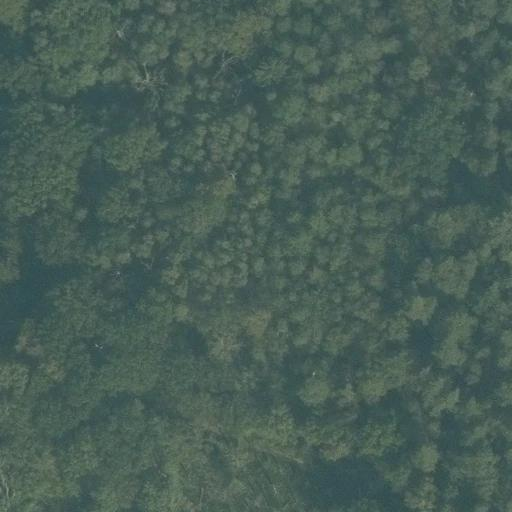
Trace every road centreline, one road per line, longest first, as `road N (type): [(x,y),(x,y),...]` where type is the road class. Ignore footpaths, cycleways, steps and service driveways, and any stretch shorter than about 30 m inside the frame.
road 1 (track): [(375,507),(65,381)]
road 2 (track): [(38,0),(25,168),(0,288)]
